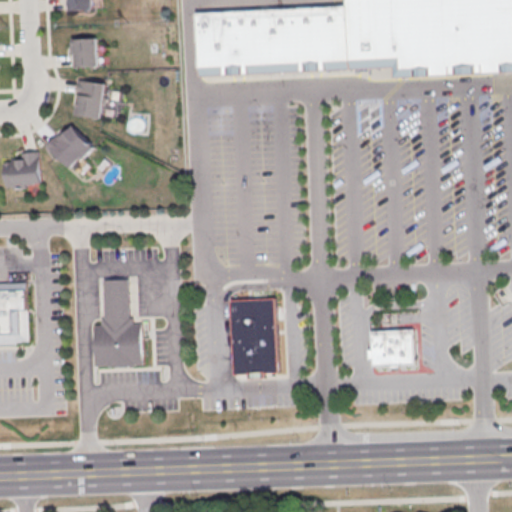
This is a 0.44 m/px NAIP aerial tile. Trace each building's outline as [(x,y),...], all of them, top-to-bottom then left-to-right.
[(71,9),(70,0),(93,0),(93,8),(71,9)] [(349,6),(348,0),(511,0),(511,73),(397,78),(397,67),(352,69),(349,6)] [(352,69),(200,76),(197,13),(349,6),(352,69)] [(76,67),(75,38),(99,37),(100,66),(76,67)] [(77,114),(102,117),(107,83),(81,80),(77,114)] [(72,171),(48,146),(62,132),(65,136),(75,126),(96,147),(72,171)] [(7,187),(5,161),(12,160),(12,157),(23,156),(23,151),(41,150),(44,182),(30,183),(29,188),(16,189),(14,186),(7,187)] [(100,367),(98,326),(105,326),(105,320),(108,320),(106,281),(130,280),(132,319),(137,319),(137,324),(144,324),(145,365),(130,365),(130,367),(119,368),(119,366),(100,367)] [(0,283),(28,283),(29,311),(31,311),(32,341),(19,342),(19,345),(0,346),(0,283)] [(232,299),(236,374),(249,374),(249,379),(266,378),(266,373),(281,372),(277,297),(232,299)] [(374,331),(415,330),(416,365),(375,366),(375,360),(371,360),(370,350),(374,350),(374,331)]
